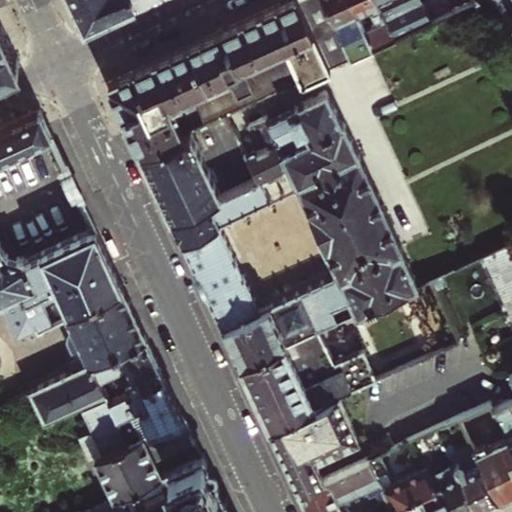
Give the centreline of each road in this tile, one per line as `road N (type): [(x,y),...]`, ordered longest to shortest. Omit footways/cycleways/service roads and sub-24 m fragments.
road 1 (residential): [(63,67),(273,511)]
road 2 (residential): [(209,0),(63,67)]
